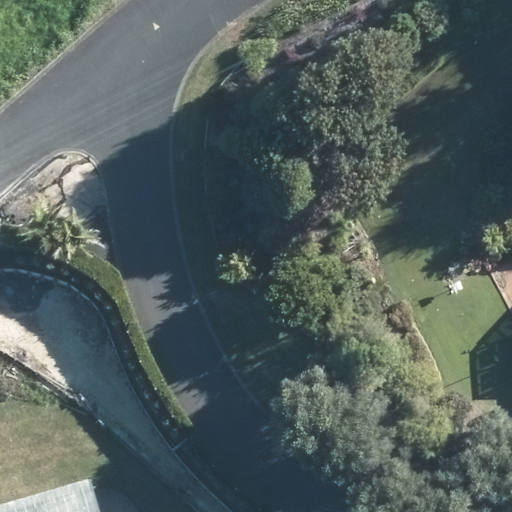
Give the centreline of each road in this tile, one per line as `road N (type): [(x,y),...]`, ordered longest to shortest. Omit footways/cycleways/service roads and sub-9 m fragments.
road 1 (residential): [(331,511),(186,359),(152,263),(132,170),(133,87),(157,25)]
road 2 (residential): [(157,25),(0,166)]
